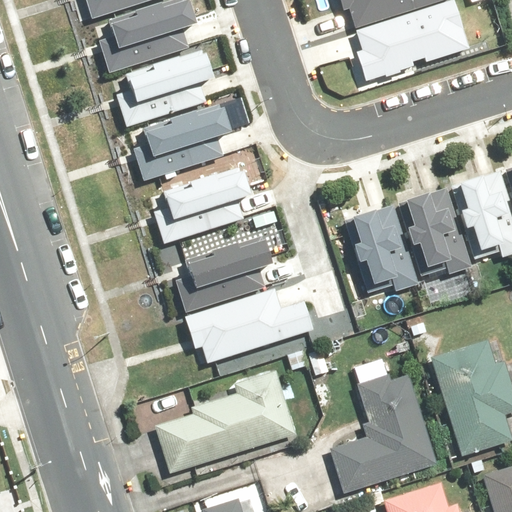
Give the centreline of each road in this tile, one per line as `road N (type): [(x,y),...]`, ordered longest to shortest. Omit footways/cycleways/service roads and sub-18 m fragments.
road 1 (residential): [(511,91),(359,139),(314,135),(289,104),(257,0)]
road 2 (secondary): [(87,511),(0,233)]
